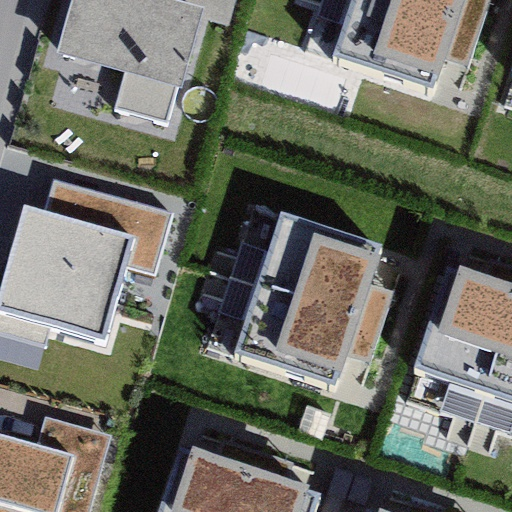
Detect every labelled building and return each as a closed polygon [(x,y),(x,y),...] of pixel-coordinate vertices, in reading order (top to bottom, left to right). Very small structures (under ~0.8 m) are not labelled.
[(198,18),(133,0),(78,0),(63,57),(126,74),(115,112),(168,127),(198,18)] [(433,97),(456,27),(375,0),(354,0),(333,64),(433,97)] [(375,0),(456,27),(465,0),(375,0)] [(61,223),(25,213),(0,299),(0,304),(51,319),(48,331),(105,347),(134,248),(162,256),(173,217),(71,188),(61,223)] [(372,248),(285,219),(243,347),(330,376),(372,248)] [(511,293),(450,273),(421,363),(511,392),(511,293)] [(41,448),(0,436),(0,511),(82,511),(103,438),(47,423),(41,448)] [(306,511),(312,495),(181,453),(162,511),(306,511)]
